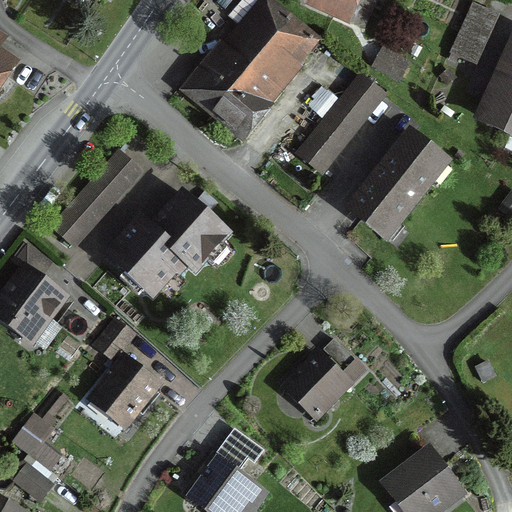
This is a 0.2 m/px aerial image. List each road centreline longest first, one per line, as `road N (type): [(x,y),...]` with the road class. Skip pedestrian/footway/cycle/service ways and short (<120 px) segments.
road 1 (residential): [(334,265),(154,463),(131,511)]
road 2 (residential): [(109,71),(334,265)]
road 3 (tertiary): [(0,219),(109,71)]
road 4 (residential): [(429,355),(508,511)]
road 5 (residential): [(334,265),(429,355)]
